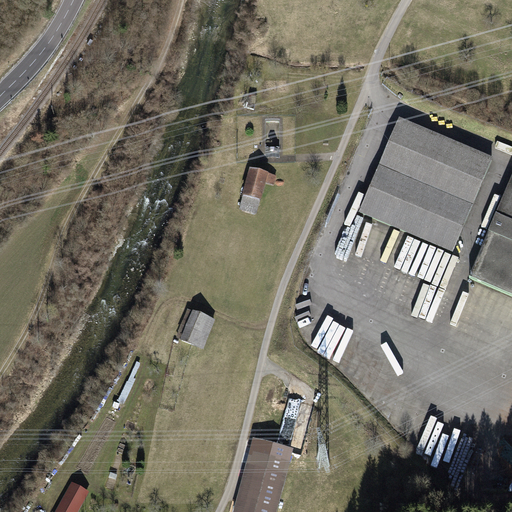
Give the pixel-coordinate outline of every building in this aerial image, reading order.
[(401,0),(383,0),(383,1),(396,9),(401,0)] [(492,159),(403,123),(365,215),(454,251),(492,159)] [(272,174),(254,169),(246,197),(265,202),(272,174)] [(511,191),(477,279),(511,293),(511,191)] [(218,321),(197,312),(184,342),(206,351),(218,321)] [(291,399),(278,449),(302,455),(310,424),(297,421),(301,408),(299,407),(301,402),(291,399)] [(280,511),(290,477),(249,467),(237,511),(280,511)] [(83,511),(90,501),(67,490),(55,511),(83,511)]
